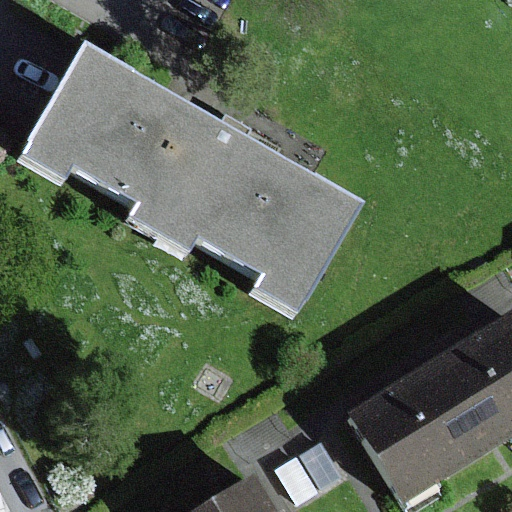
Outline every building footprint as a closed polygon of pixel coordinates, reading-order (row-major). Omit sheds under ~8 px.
[(351,216),(73,57),(8,169),(54,195),(62,180),(127,217),(119,230),(178,264),(185,250),(251,288),(243,303),(286,328),(351,216)] [(511,332),(507,324),(341,424),(394,511),(511,441),(511,332)] [(317,446),(297,459),(319,493),(340,480),(317,446)] [(294,462),(273,474),(293,510),(314,497),(294,462)] [(262,511),(247,487),(206,511),(262,511)]
